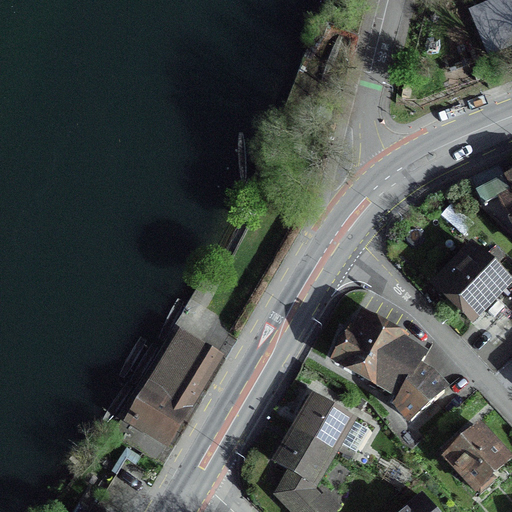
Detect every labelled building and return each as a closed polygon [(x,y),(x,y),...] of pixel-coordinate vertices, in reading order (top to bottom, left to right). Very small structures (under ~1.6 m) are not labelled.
[(511,12),(478,27),(490,54),(511,45),(511,12)] [(511,235),(511,175),(506,179),(500,165),(468,181),(475,195),(482,208),(505,230),(506,229),(511,235)] [(469,250),(449,271),(455,277),(440,292),(471,321),(505,285),(469,250)] [(352,327),(350,326),(330,363),(396,402),(392,407),(408,427),(450,391),(434,374),(422,366),(429,355),(408,342),(410,338),(362,312),(352,327)] [(219,359),(180,335),(127,423),(165,446),(219,359)] [(358,421),(312,393),(296,419),(291,430),(286,436),(272,462),(286,473),(273,495),(288,511),(338,511),(342,508),(326,491),(322,496),(317,491),(337,456),(342,458),(348,448),(359,454),(372,432),(356,424),(358,421)] [(511,463),(511,458),(480,424),(442,459),(476,497),(478,495),(481,498),(497,483),(495,480),(511,463)] [(437,511),(422,494),(405,508),(408,511),(406,511),(437,511)]
